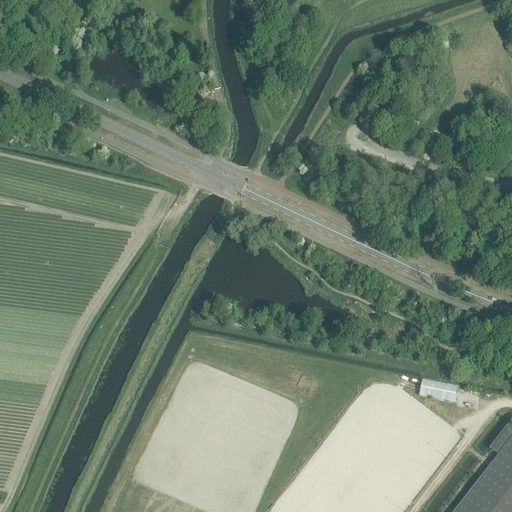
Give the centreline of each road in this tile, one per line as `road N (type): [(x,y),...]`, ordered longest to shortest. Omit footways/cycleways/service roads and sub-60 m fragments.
road 1 (track): [(2,511),(78,337),(145,236),(179,215)]
road 2 (tertiary): [(511,309),(208,172)]
road 3 (tertiary): [(0,73),(208,172)]
